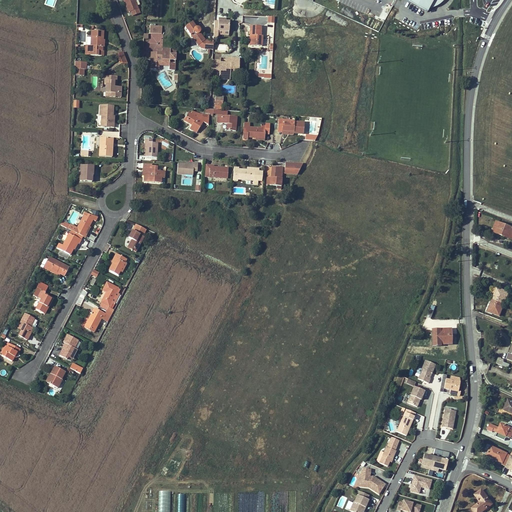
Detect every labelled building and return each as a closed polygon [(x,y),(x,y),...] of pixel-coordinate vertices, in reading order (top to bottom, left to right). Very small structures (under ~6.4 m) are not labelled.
[(125,0),(130,12),(139,9),(135,0),(125,0)] [(406,0),(407,1),(427,12),(429,9),(432,4),(436,7),(437,6),(440,5),(441,0),(443,1),(444,0),(406,0)] [(480,33),(482,23),(470,21),(468,30),(480,33)] [(207,50),(208,50),(210,50),(213,50),(214,41),(205,40),(200,33),(200,32),(200,30),(200,29),(199,28),(198,28),(197,28),(196,28),(193,22),(185,28),(198,46),(199,47),(201,48),(203,49),(204,50),(206,50),(207,50)] [(261,36),(261,27),(250,26),(250,36),(251,36),(251,46),(262,47),(262,36),(261,36)] [(92,31),(91,46),(91,50),(90,55),(101,56),(103,40),(103,31),(92,31)] [(116,53),(119,65),(127,62),(123,51),(116,53)] [(162,53),(151,53),(150,69),(156,70),(156,66),(157,63),(169,63),(169,66),(169,70),(175,71),(176,56),(174,55),(172,55),(172,53),(170,53),(170,55),(162,55),(162,53)] [(439,64),(441,55),(433,53),(431,62),(439,64)] [(230,73),(230,69),(235,70),(239,70),(240,59),(226,58),(226,63),(220,63),(219,73),(219,76),(230,76),(230,73)] [(220,63),(220,61),(212,61),(212,62),(217,62),(216,73),(219,73),(220,63)] [(388,71),(390,63),(382,62),(381,69),(388,71)] [(405,84),(406,76),(399,75),(397,83),(405,84)] [(117,77),(105,76),(105,84),(106,85),(106,93),(110,93),(110,97),(115,97),(116,93),(120,94),(120,87),(116,87),(114,87),(115,81),(117,81),(117,77)] [(219,95),(216,95),(215,105),(223,106),(223,101),(218,101),(219,98),(219,95)] [(382,104),(383,96),(375,96),(375,103),(382,104)] [(111,106),(100,106),(99,116),(101,116),(101,127),(113,127),(114,118),(113,118),(111,118),(111,106)] [(191,123),(193,124),(192,125),(190,129),(196,133),(203,122),(208,125),(209,115),(200,114),(199,116),(197,118),(191,114),(186,122),(190,124),(191,123)] [(236,132),(237,117),(218,115),(217,123),(227,124),(227,131),(236,132)] [(421,115),(421,123),(429,123),(429,116),(421,115)] [(289,121),(279,120),(278,130),(282,130),(282,131),(293,132),(293,133),(303,134),(304,123),(294,122),(289,122),(289,121)] [(248,137),(256,138),(265,139),(265,134),(269,134),(270,124),(266,124),(265,129),(260,129),(248,128),(249,123),(244,123),(243,139),(247,139),(248,137)] [(112,157),(112,147),(111,147),(111,138),(100,138),(100,147),(99,157),(112,157)] [(152,143),(153,139),(145,139),(145,143),(147,143),(146,157),(157,157),(158,143),(152,143)] [(300,175),(300,163),(285,162),(284,174),(300,175)] [(186,164),(178,163),(177,174),(194,175),(194,171),(197,171),(198,163),(194,163),(193,164),(186,164)] [(144,164),(143,169),(145,169),(145,176),(144,182),(161,183),(161,178),(164,178),(165,174),(160,173),(160,171),(156,171),(157,167),(152,167),(152,165),(144,164)] [(91,166),(81,165),(80,181),(92,182),(92,175),(91,175),(91,166)] [(206,165),(205,177),(227,178),(228,168),(214,167),(214,166),(206,165)] [(271,178),(267,178),(266,186),(274,186),(275,185),(277,185),(277,186),(276,189),(281,190),(282,168),(272,167),(271,178)] [(247,170),(239,169),(239,168),(234,168),(233,181),(238,181),(238,180),(253,181),(253,184),(258,185),(258,181),(262,181),(263,172),(259,172),(259,171),(247,170)] [(76,229),(85,234),(89,227),(93,220),(95,221),(98,217),(88,214),(87,217),(84,216),(76,229)] [(511,228),(496,222),(493,232),(506,237),(511,240),(511,239),(511,228)] [(133,231),(142,236),(145,230),(137,225),(133,231)] [(73,249),(76,243),(78,244),(83,237),(71,231),(69,234),(65,241),(63,246),(59,244),(57,248),(70,255),(73,249)] [(128,238),(132,240),(129,246),(137,250),(142,241),(144,237),(142,236),(133,231),(132,231),(128,238)] [(113,263),(109,270),(118,275),(120,271),(125,263),(126,259),(116,254),(114,257),(115,258),(113,263)] [(48,259),(44,266),(60,274),(64,276),(69,268),(49,257),(48,259)] [(59,276),(60,274),(44,266),(43,267),(59,276)] [(96,278),(99,272),(93,269),(90,275),(96,278)] [(38,288),(45,292),(49,286),(40,282),(38,288)] [(107,292),(101,302),(109,306),(118,289),(107,283),(103,290),(107,292)] [(36,309),(43,314),(47,307),(48,308),(53,298),(45,293),(45,292),(38,288),(33,296),(41,300),(36,309)] [(497,289),(492,300),(508,293),(497,289)] [(505,305),(492,300),(488,312),(501,317),(505,305)] [(96,309),(93,314),(92,313),(84,327),(94,332),(101,318),(108,322),(112,314),(107,311),(105,314),(96,309)] [(25,314),(19,325),(23,327),(21,331),(19,336),(27,340),(33,328),(31,327),(30,326),(31,325),(34,319),(25,314)] [(453,344),(452,327),(432,328),(433,346),(442,346),(442,345),(453,344)] [(63,348),(59,356),(67,359),(68,357),(69,356),(73,358),(77,350),(74,348),(78,340),(68,335),(63,342),(65,343),(66,344),(64,348),(63,348)] [(8,343),(6,346),(7,346),(2,356),(12,361),(14,357),(17,352),(18,353),(20,349),(8,343)] [(509,367),(511,364),(504,361),(505,359),(499,357),(497,363),(509,367)] [(435,365),(426,361),(418,379),(428,384),(430,379),(429,378),(435,365)] [(55,366),(51,374),(52,374),(48,383),(58,388),(63,379),(62,379),(65,372),(55,366)] [(459,391),(461,381),(446,378),(444,389),(451,390),(450,394),(460,396),(461,391),(459,391)] [(425,391),(414,387),(407,403),(417,407),(419,402),(418,401),(419,399),(421,400),(425,391)] [(511,400),(508,399),(503,410),(511,413),(511,400)] [(445,408),(442,427),(454,429),(457,410),(445,408)] [(413,417),(404,413),(396,432),(405,436),(409,428),(407,427),(408,425),(410,425),(413,417)] [(422,429),(424,415),(417,414),(415,429),(422,429)] [(505,437),(510,439),(511,438),(511,435),(511,429),(501,425),(496,436),(504,439),(505,437)] [(387,447),(386,446),(379,462),(387,466),(389,461),(390,457),(392,458),(395,450),(396,447),(388,443),(387,447)] [(494,457),(493,459),(503,463),(507,454),(491,447),(488,455),(494,457)] [(450,452),(435,448),(434,453),(438,454),(437,455),(440,456),(440,455),(449,457),(450,452)] [(448,460),(424,454),(421,467),(439,472),(439,469),(446,470),(448,460)] [(369,469),(363,468),(359,475),(361,475),(360,486),(368,487),(378,493),(384,484),(374,477),(373,479),(371,478),(369,476),(368,476),(369,469)] [(431,480),(413,476),(409,491),(418,493),(420,487),(428,489),(431,480)] [(474,511),(483,511),(494,504),(483,488),(474,494),(480,501),(471,508),(474,511)] [(368,499),(357,494),(353,502),(353,501),(349,510),(353,511),(359,511),(362,506),(364,507),(368,499)] [(341,495),(336,506),(343,509),(347,497),(341,495)] [(402,502),(398,501),(395,510),(399,511),(399,509),(407,511),(408,511),(409,511),(413,511),(418,511),(420,505),(402,500),(402,502)]
